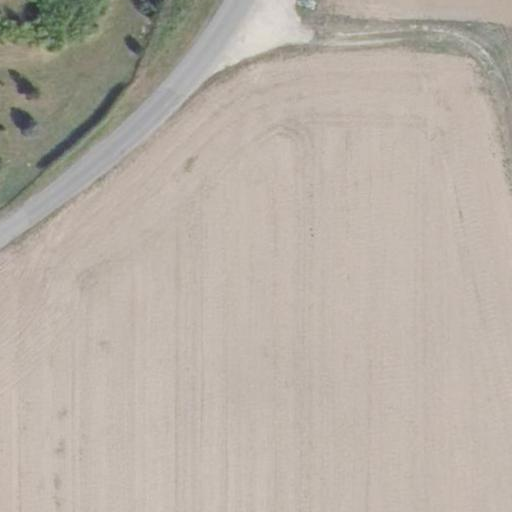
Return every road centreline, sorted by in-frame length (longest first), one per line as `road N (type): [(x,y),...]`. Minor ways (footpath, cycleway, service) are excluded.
road 1 (track): [(237,8),(298,41),(440,35),(473,50),(492,81),(511,160)]
road 2 (tertiary): [(241,0),(169,94),(0,233)]
